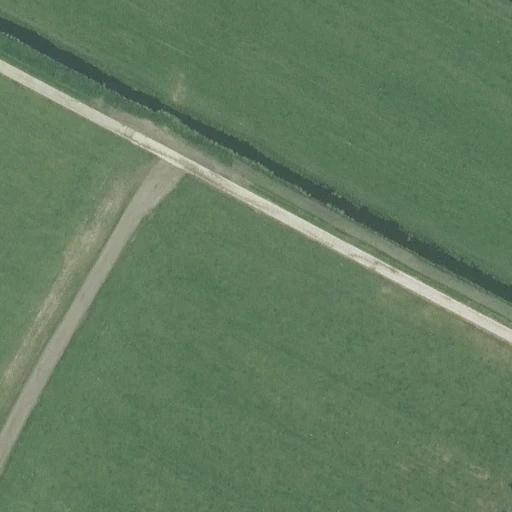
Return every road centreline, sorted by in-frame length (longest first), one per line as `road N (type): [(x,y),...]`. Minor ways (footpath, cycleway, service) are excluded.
road 1 (track): [(0,68),(511,335)]
road 2 (track): [(0,453),(172,159)]
